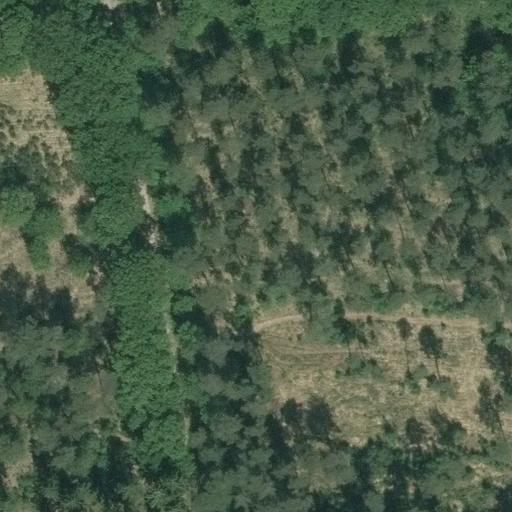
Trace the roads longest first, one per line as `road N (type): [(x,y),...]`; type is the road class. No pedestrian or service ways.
road 1 (track): [(107,0),(163,318)]
road 2 (track): [(196,511),(163,318)]
